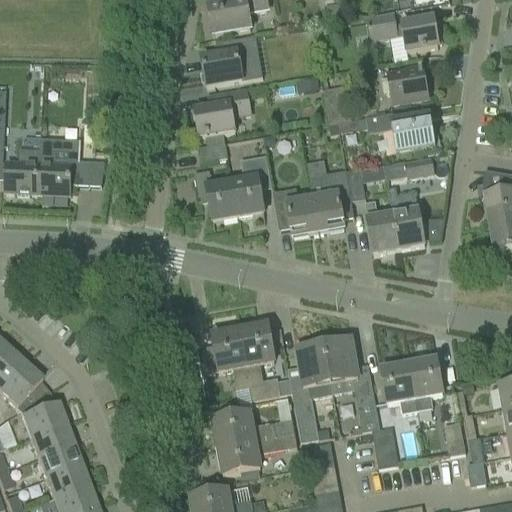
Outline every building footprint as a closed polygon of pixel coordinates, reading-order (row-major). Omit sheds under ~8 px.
[(213,42),(233,38),(250,35),(247,19),(266,16),(263,0),(229,0),(230,8),(208,12),(213,42)] [(339,8),(323,11),(327,29),(342,26),(339,8)] [(393,19),(373,22),(366,23),(370,48),(404,43),(406,59),(438,53),(437,51),(441,50),(439,38),(435,39),(432,24),(395,31),(393,19)] [(206,94),(226,91),(242,88),(239,73),(260,69),(255,43),(245,44),(225,48),(228,60),(201,64),(206,94)] [(388,82),(393,112),(426,106),(421,77),(388,82)] [(316,84),(300,87),(301,98),(318,95),(316,84)] [(335,129),(336,129),(351,127),(345,93),(322,97),(328,131),(335,129)] [(234,138),(231,123),(250,120),(245,95),(235,97),(216,100),(218,112),(194,116),(199,145),(204,144),(206,152),(224,149),(222,140),(234,138)] [(351,127),(352,137),(366,135),(367,140),(392,136),(396,161),(435,154),(428,118),(418,119),(419,124),(399,128),(397,119),(351,127)] [(335,129),(328,131),(329,141),(337,140),(335,129)] [(273,141),(262,143),(263,154),(270,153),(274,148),(273,141)] [(111,155),(112,143),(101,143),(100,154),(111,155)] [(224,149),(206,152),(197,154),(199,169),(219,166),(227,165),(224,149)] [(38,171),(37,201),(69,203),(70,191),(101,193),(104,169),(70,167),(70,173),(49,171),(50,160),(38,159),(37,171),(38,171)] [(271,195),(268,175),(266,163),(240,167),(244,187),(231,189),(237,224),(263,219),(259,197),(271,195)] [(408,184),(413,183),(426,181),(433,180),(430,166),(411,169),(405,171),(405,169),(384,173),(386,183),(407,179),(408,184)] [(4,200),(37,201),(38,171),(37,171),(5,169),(6,180),(4,200)] [(346,179),(351,207),(364,205),(359,176),(346,179)] [(212,229),(237,224),(231,189),(211,193),(209,177),(193,180),(198,206),(208,204),(212,229)] [(323,181),(323,183),(308,185),(311,205),(317,240),(343,236),(342,226),(354,224),(350,208),(351,207),(346,179),(345,177),(323,181)] [(511,181),(484,177),(482,191),(489,233),(511,228),(511,181)] [(391,221),(398,257),(424,252),(414,199),(397,202),(395,194),(387,195),(391,221)] [(317,240),(311,205),(299,207),(297,195),(272,199),(279,237),(290,235),(292,245),(317,240)] [(391,221),(377,224),(374,209),(364,210),(373,261),(398,257),(391,221)] [(439,246),(442,225),(424,226),(428,247),(439,246)] [(508,264),(511,262),(511,228),(489,233),(494,259),(507,257),(508,264)] [(249,394),(252,407),(280,402),(277,389),(276,385),(262,387),(259,371),(273,368),(270,351),(267,331),(239,336),(249,394)] [(249,394),(239,336),(238,336),(239,338),(217,342),(217,340),(212,341),(214,352),(201,355),(205,376),(205,381),(232,376),(236,397),(249,394)] [(0,349),(0,365),(8,357),(0,349)] [(323,354),(331,401),(332,401),(332,400),(354,396),(356,411),(360,433),(348,435),(349,441),(378,436),(374,409),(368,373),(356,375),(351,349),(323,354)] [(317,446),(309,405),(331,401),(323,354),(296,359),(301,384),(289,387),(292,406),(300,450),(317,447),(317,446)] [(201,355),(186,357),(190,379),(205,376),(201,355)] [(8,357),(0,365),(0,398),(24,372),(8,357)] [(436,366),(406,371),(415,418),(430,415),(427,403),(442,401),(439,385),(436,366)] [(380,376),(384,395),(386,410),(398,408),(400,421),(415,418),(406,371),(380,376)] [(0,398),(0,401),(20,419),(48,400),(48,399),(49,399),(40,388),(41,387),(24,372),(0,398)] [(511,388),(497,391),(500,411),(502,416),(511,414),(511,388)] [(471,389),(461,391),(463,399),(473,397),(471,389)] [(465,423),(465,422),(461,398),(454,399),(459,425),(462,424),(463,424),(465,423)] [(48,400),(20,419),(29,445),(65,432),(57,411),(56,411),(48,400)] [(260,422),(283,422),(283,411),(259,412),(260,422)] [(511,414),(502,416),(506,440),(511,438),(511,414)] [(217,453),(217,454),(275,443),(273,430),(252,434),(249,420),(212,427),(213,432),(215,432),(219,453),(217,453)] [(463,424),(467,448),(476,446),(471,420),(465,422),(465,423),(463,424)] [(441,432),(447,462),(447,463),(458,461),(465,460),(459,429),(441,432)] [(29,445),(37,466),(72,453),(65,432),(29,445)] [(376,475),(392,472),(386,436),(370,439),(376,475)] [(294,440),(275,443),(217,454),(217,455),(219,454),(223,476),(221,476),(222,482),(260,475),(257,461),(296,454),(294,440)] [(467,448),(472,471),(480,470),(476,446),(467,448)] [(307,464),(331,460),(329,448),(304,452),(307,464)] [(72,453),(37,466),(44,486),(80,473),(72,453)] [(309,477),(333,473),(331,460),(307,464),(309,477)] [(471,492),(485,490),(481,469),(480,470),(472,471),(470,472),(467,472),(471,492)] [(44,486),(52,507),(88,493),(80,473),(44,486)] [(311,489),(335,484),(333,473),(309,477),(311,489)] [(6,477),(0,479),(0,489),(2,496),(12,493),(6,477)] [(313,501),(337,497),(335,484),(311,489),(313,501)] [(95,511),(88,493),(52,507),(54,511),(95,511)] [(261,511),(261,506),(251,508),(251,506),(228,511),(226,497),(190,504),(191,509),(193,509),(193,511),(261,511)] [(314,511),(322,511),(339,509),(337,497),(313,501),(315,510),(314,510),(314,511)] [(19,511),(16,502),(6,505),(8,511),(19,511)]
